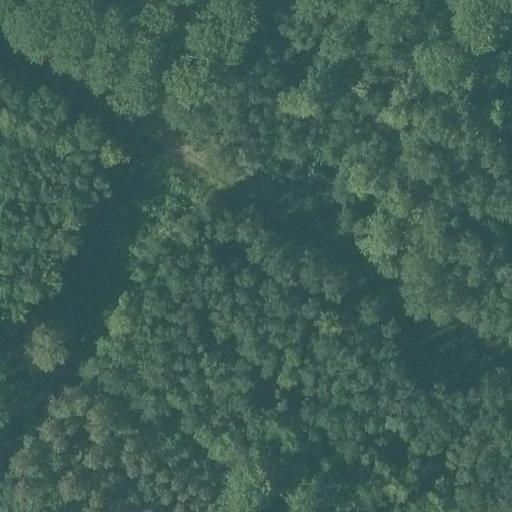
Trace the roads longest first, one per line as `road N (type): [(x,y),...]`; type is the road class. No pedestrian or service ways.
road 1 (track): [(511,349),(134,122)]
road 2 (track): [(0,40),(134,122)]
road 3 (track): [(134,122),(214,0)]
